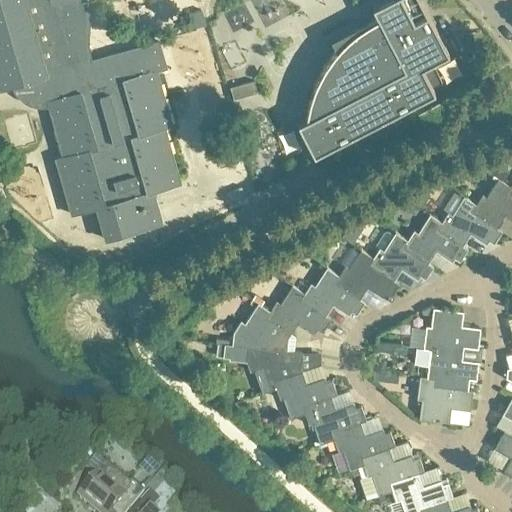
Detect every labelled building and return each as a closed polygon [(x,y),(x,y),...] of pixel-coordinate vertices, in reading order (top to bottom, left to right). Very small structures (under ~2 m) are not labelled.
[(83,30),(83,27),(83,24),(83,18),(83,15),(82,9),(82,6),(81,0),(80,0),(0,0),(0,86),(16,82),(17,85),(19,87),(20,90),(21,91),(22,92),(24,94),(26,96),(29,97),(33,99),(34,99),(37,100),(40,100),(43,100),(46,99),(47,99),(63,154),(55,156),(71,213),(96,206),(105,238),(158,223),(148,191),(180,182),(164,126),(171,124),(156,68),(165,66),(158,40),(86,61),(85,55),(84,53),(84,50),(83,44),(82,39),(82,36),(83,30)] [(422,66),(448,52),(421,0),(382,0),(372,6),(378,17),(370,21),(364,24),(361,26),(356,30),(351,34),(346,38),(342,43),(337,48),(335,50),(331,56),(327,61),(325,64),(322,70),(320,73),(317,79),(314,85),(313,88),(312,91),(310,97),(309,101),(308,104),(307,107),(306,114),(306,117),(297,122),(313,153),(434,90),(422,66)] [(206,24),(201,9),(191,12),(196,27),(206,24)] [(497,161),(489,172),(501,180),(509,169),(497,161)] [(511,196),(506,193),(510,186),(498,178),(486,196),(482,194),(476,203),(476,204),(472,210),(497,226),(504,215),(511,219),(511,196)] [(246,195),(241,186),(227,193),(232,202),(246,195)] [(497,226),(472,210),(476,204),(476,203),(463,196),(452,214),(448,211),(441,221),(442,221),(438,228),(462,244),(470,232),(486,243),(488,239),(494,242),(502,229),(497,226)] [(412,201),(408,208),(412,211),(416,210),(418,206),(412,201)] [(462,244),(438,228),(442,221),(441,221),(429,213),(417,232),(413,229),(407,239),(408,239),(403,246),(428,262),(436,250),(452,261),(454,257),(459,260),(467,247),(462,244)] [(433,265),(428,262),(403,246),(408,239),(407,239),(395,231),(393,234),(387,229),(384,230),(375,244),(379,247),(373,257),(369,263),(394,280),(401,268),(417,278),(420,274),(425,278),(433,265)] [(399,283),(394,280),(369,263),(373,257),(361,249),(349,267),(345,264),(339,274),(339,275),(335,281),(360,297),(367,286),(383,296),(386,292),(391,296),(399,283)] [(360,297),(335,281),(339,275),(339,274),(327,266),(315,285),(311,282),(304,292),(305,292),(301,299),(325,315),(333,304),(349,314),(351,310),(356,313),(365,301),(360,297)] [(325,315),(301,299),(305,292),(304,292),(292,284),(281,302),(277,300),(270,310),(271,310),(266,317),(291,333),(299,321),(315,332),(317,328),(322,331),(330,318),(325,315)] [(291,333),(266,317),(271,310),(270,310),(258,302),(256,305),(245,322),(241,320),(234,331),(233,339),(215,336),(214,342),(217,342),(248,346),(248,345),(287,350),(287,349),(289,337),(291,333)] [(433,303),(420,310),(422,313),(432,314),(433,307),(433,303)] [(480,327),(461,325),(463,310),(433,307),(432,314),(431,325),(426,325),(423,348),(430,349),(430,348),(438,349),(439,342),(463,345),(463,346),(478,347),(480,327)] [(302,370),(301,365),(303,351),(287,349),(287,350),(248,345),(248,346),(217,342),(215,355),(222,355),(222,356),(229,357),(229,358),(247,361),(250,370),(255,369),(263,392),(276,387),(277,387),(274,379),(302,370)] [(462,359),(463,346),(463,345),(439,342),(438,349),(430,348),(430,349),(423,348),(421,347),(419,364),(428,365),(427,376),(435,377),(434,385),(468,389),(468,388),(469,378),(476,379),(478,361),(462,359)] [(373,369),(373,378),(384,379),(385,370),(373,369)] [(337,393),(332,379),(326,381),(325,376),(307,383),(302,370),(274,379),(277,387),(276,387),(280,398),(285,397),(292,417),(305,412),(306,412),(303,405),(331,395),(337,393)] [(470,409),(472,389),(468,388),(468,389),(434,385),(435,377),(427,376),(420,375),(417,398),(421,399),(419,417),(449,421),(451,407),(470,409)] [(366,419),(361,404),(355,406),(354,402),(336,408),(331,395),(303,405),(306,412),(305,412),(309,424),(314,422),(321,443),(334,438),(335,438),(332,430),(360,421),(366,419)] [(511,395),(502,413),(511,418),(511,395)] [(395,444),(390,430),(384,432),(383,428),(365,434),(360,421),(332,430),(335,438),(334,438),(338,449),(343,448),(350,468),(363,464),(364,463),(361,456),(389,446),(395,444)] [(511,433),(504,429),(494,447),(511,457),(503,469),(511,474),(511,433)] [(424,470),(419,455),(413,457),(412,453),(394,459),(389,446),(361,456),(364,463),(363,464),(367,475),(372,473),(379,494),(392,489),(393,489),(390,482),(418,472),(424,470)] [(140,465),(138,468),(150,479),(153,476),(160,469),(147,458),(140,465)] [(110,511),(126,511),(138,499),(145,492),(132,481),(130,484),(113,470),(112,470),(105,464),(77,496),(95,511),(110,511),(111,511),(110,511)] [(420,511),(419,507),(447,497),(453,495),(448,481),(442,483),(441,479),(423,485),(418,472),(390,482),(393,489),(392,489),(396,500),(401,499),(405,511),(420,511)] [(150,511),(159,500),(150,492),(131,511),(150,511)] [(478,511),(477,507),(471,509),(470,504),(452,510),(447,497),(419,507),(420,511),(478,511)]
